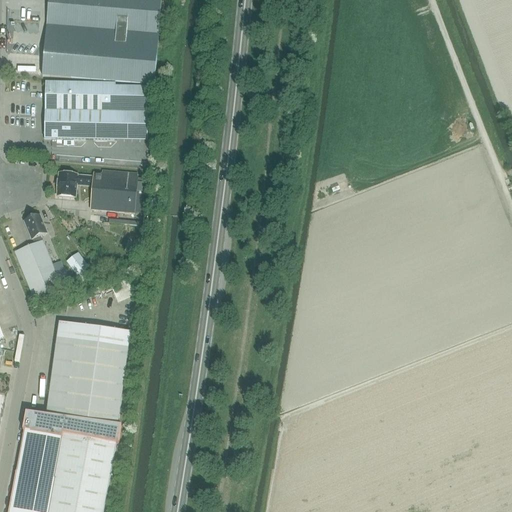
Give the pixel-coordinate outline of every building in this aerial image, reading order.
[(49,0),(47,28),(159,37),(162,0),(49,0)] [(159,37),(47,28),(43,78),(155,88),(159,37)] [(46,85),(45,141),(114,142),(115,86),(46,85)] [(94,188),(94,189),(92,212),(135,215),(136,214),(144,215),(147,180),(139,179),(139,178),(138,178),(138,175),(102,172),(102,175),(96,174),(95,177),(95,178),(79,176),(59,174),(57,197),(77,199),(78,187),(94,188)] [(82,204),(80,210),(89,213),(90,207),(82,204)] [(47,235),(40,217),(25,223),(32,241),(34,240),(36,245),(15,253),(34,301),(62,289),(43,242),(42,242),(40,238),(47,235)] [(80,246),(73,236),(70,239),(77,248),(80,246)] [(78,255),(68,262),(80,278),(89,271),(78,255)] [(119,288),(114,291),(118,300),(143,289),(136,274),(116,282),(119,288)] [(118,427),(131,334),(59,324),(46,417),(118,427)] [(27,414),(8,511),(103,511),(116,445),(119,445),(121,427),(118,427),(46,417),(27,414)]
